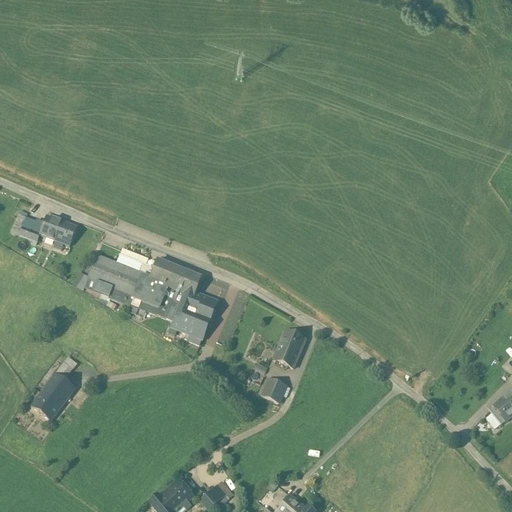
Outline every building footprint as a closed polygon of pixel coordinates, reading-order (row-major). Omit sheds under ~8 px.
[(68,251),(77,225),(46,214),(43,221),(19,212),(11,234),(38,245),(39,240),(68,251)] [(203,339),(218,301),(196,293),(204,275),(157,255),(153,265),(123,253),(119,262),(99,253),(85,289),(128,307),(129,303),(175,320),(172,327),(203,339)] [(304,343),(285,335),(272,365),(292,373),(304,343)] [(75,366),(67,360),(30,408),(50,424),(76,391),(63,381),(75,366)] [(257,364),(255,370),(265,375),(268,369),(257,364)] [(286,389),(268,382),(262,398),(279,406),(286,389)] [(511,392),(488,412),(500,428),(511,418),(511,392)] [(161,494),(159,492),(150,500),(159,511),(180,511),(186,507),(188,509),(193,505),(190,501),(196,495),(181,477),(161,494)] [(227,495),(220,485),(202,499),(210,510),(227,495)] [(306,506),(293,493),(276,511),(271,511),(266,507),(261,511),(314,511),(317,509),(309,503),(306,506)]
